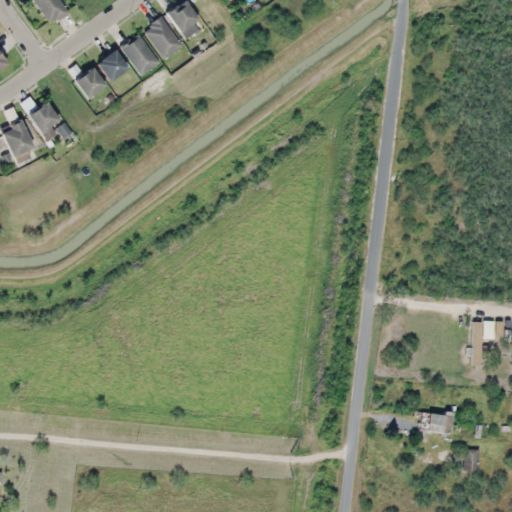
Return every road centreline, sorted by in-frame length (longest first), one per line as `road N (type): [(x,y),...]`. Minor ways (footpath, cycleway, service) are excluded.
road 1 (residential): [(412,0),(352,511)]
road 2 (residential): [(0,99),(142,0)]
